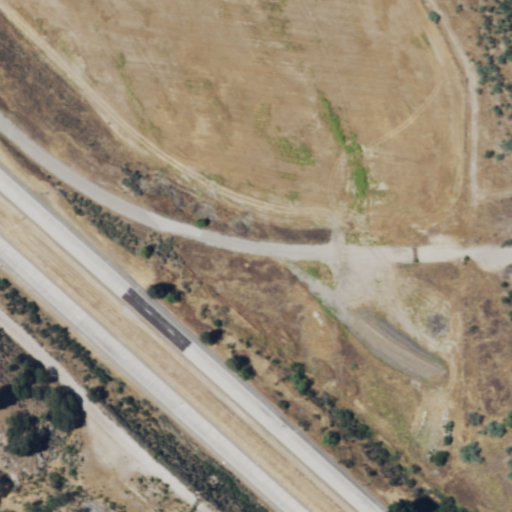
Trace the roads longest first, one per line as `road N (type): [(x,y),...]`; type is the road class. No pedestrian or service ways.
road 1 (motorway): [(369,511),(0,181)]
road 2 (residential): [(395,255),(290,253),(185,235),(61,177),(0,120)]
road 3 (motorway): [(0,249),(294,511)]
road 4 (residential): [(0,319),(199,511)]
road 5 (residential): [(437,0),(511,170)]
road 6 (track): [(511,345),(482,416),(511,461)]
